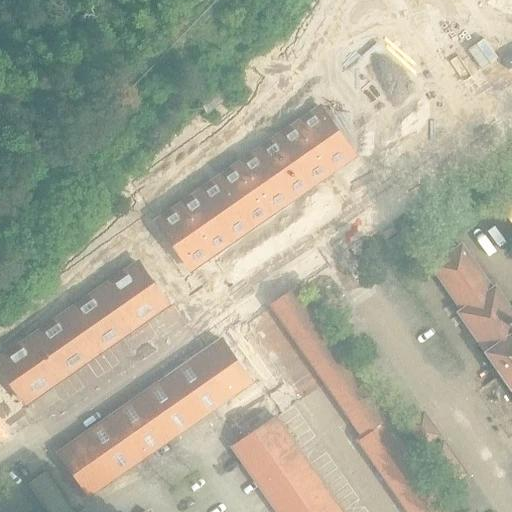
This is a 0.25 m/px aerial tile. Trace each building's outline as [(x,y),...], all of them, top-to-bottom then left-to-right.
[(511,314),(495,290),(491,292),(461,248),(434,267),(464,311),(461,313),(511,387),(511,314)] [(447,511),(293,292),(272,307),(366,439),(361,443),(409,511),(447,511)] [(251,383),(221,341),(60,454),(90,496),(251,383)] [(424,415),(410,424),(424,445),(439,435),(424,415)] [(341,511),(277,419),(235,449),(279,511),(341,511)] [(468,475),(443,441),(426,454),(451,488),(468,475)]
